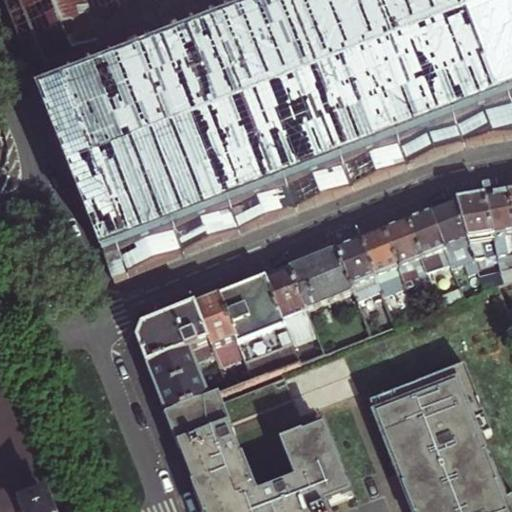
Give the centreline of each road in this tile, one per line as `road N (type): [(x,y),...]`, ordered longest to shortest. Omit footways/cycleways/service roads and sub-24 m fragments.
road 1 (residential): [(86,329),(427,195),(511,174)]
road 2 (residential): [(157,511),(86,329)]
road 3 (residential): [(26,353),(85,511)]
road 4 (residential): [(86,329),(34,200)]
